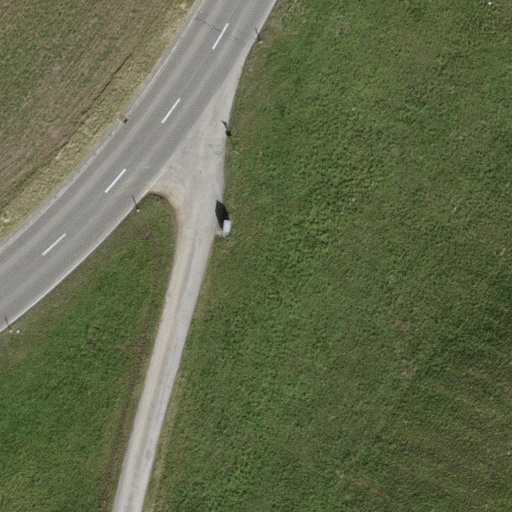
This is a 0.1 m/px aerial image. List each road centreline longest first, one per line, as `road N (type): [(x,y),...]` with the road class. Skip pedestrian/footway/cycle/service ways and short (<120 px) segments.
road 1 (unclassified): [(126,511),(202,219),(192,156),(171,114)]
road 2 (tertiary): [(0,293),(94,207),(171,114)]
road 3 (tertiary): [(171,114),(243,0)]
